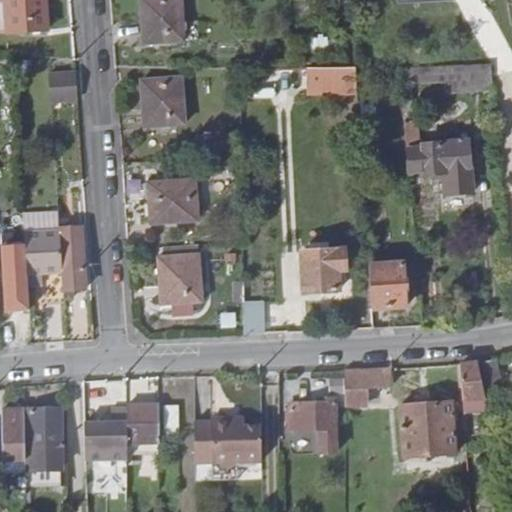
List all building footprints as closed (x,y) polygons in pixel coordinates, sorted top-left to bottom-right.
[(39,0),(0,0),(3,31),(42,29),(39,0)] [(178,0),(159,0),(140,2),(145,47),(184,43),(178,0)] [(0,56),(0,69),(10,70),(9,57),(0,56)] [(304,87),(355,89),(354,74),(353,66),(305,65),(304,87)] [(491,65),(443,70),(443,79),(445,95),(493,90),(493,79),(491,65)] [(398,68),(399,76),(406,77),(443,79),(443,70),(398,68)] [(74,98),(71,70),(45,72),(48,100),(74,98)] [(409,111),(406,77),(399,76),(403,111),(409,111)] [(177,81),(138,85),(144,131),(183,126),(177,81)] [(403,111),(409,172),(425,171),(425,174),(446,173),(446,170),(453,169),(450,143),(431,144),(430,136),(424,136),(424,145),(419,145),(419,141),(412,141),(409,111),(403,111)] [(467,142),(450,143),(453,169),(470,168),(467,142)] [(148,186),(152,225),(198,222),(194,182),(148,186)] [(63,295),(74,294),(83,294),(78,232),(59,234),(63,295)] [(65,309),(63,295),(59,234),(23,236),(24,246),(26,277),(38,276),(41,310),(65,309)] [(303,252),(305,291),(340,290),(340,271),(345,271),(345,251),(328,251),(328,242),(310,243),(310,252),(303,252)] [(26,277),(24,246),(13,247),(13,261),(17,261),(18,282),(5,282),(8,328),(23,328),(21,291),(27,290),(26,277)] [(199,258),(159,261),(162,308),(201,306),(199,258)] [(402,263),(369,265),(372,307),(406,305),(402,263)] [(63,295),(65,309),(75,308),(74,294),(63,295)] [(263,303),(243,304),(244,335),(264,333),(263,303)] [(487,360),(491,397),(507,396),(503,357),(487,360)] [(492,412),(491,397),(487,360),(468,363),(472,413),(492,412)] [(394,367),(349,370),(348,404),(368,404),(368,386),(394,385),(394,367)] [(313,372),(285,373),(285,404),(292,405),(312,405),(313,372)] [(312,405),(292,405),(292,426),(322,426),(321,453),(337,454),(337,392),(321,392),(321,405),(312,405)] [(463,453),(459,404),(408,407),(412,457),(463,453)] [(170,435),(182,435),(181,408),(170,408),(170,435)] [(129,412),(129,448),(161,447),(161,409),(129,409),(129,412)] [(112,425),(85,426),(86,465),(129,465),(129,448),(129,412),(112,412),(112,425)] [(60,474),(60,453),(60,413),(30,413),(31,475),(60,474)] [(5,462),(26,462),(25,414),(4,414),(5,462)] [(214,421),(197,421),(198,461),(214,461),(214,421)] [(245,422),(214,421),(214,461),(264,462),(264,426),(245,425),(245,422)] [(60,474),(69,474),(68,453),(60,453),(60,474)]
